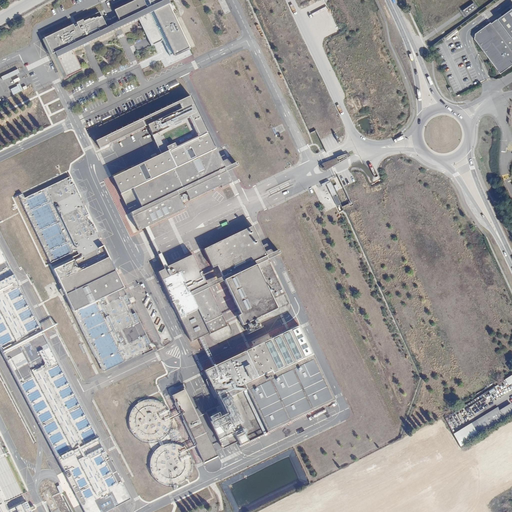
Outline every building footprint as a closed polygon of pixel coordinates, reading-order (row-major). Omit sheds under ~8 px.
[(135,16),(169,1),(168,0),(148,0),(148,1),(147,0),(146,0),(144,1),(144,2),(142,0),(136,0),(121,7),(124,13),(117,17),(120,22),(122,27),(137,20),(135,16)] [(170,4),(169,1),(135,16),(137,20),(139,19),(145,32),(144,33),(149,42),(150,41),(152,45),(151,46),(151,47),(162,41),(162,40),(169,56),(173,54),(174,56),(189,48),(168,5),(170,4)] [(124,13),(121,7),(114,11),(117,17),(124,13)] [(511,7),(474,35),(473,42),(500,76),(511,67),(511,7)] [(114,30),(112,26),(111,24),(106,27),(99,11),(75,23),(76,24),(73,26),(72,24),(44,38),(51,54),(54,52),(56,57),(53,58),(63,79),(78,72),(69,52),(114,30)] [(0,72),(2,79),(20,74),(17,66),(0,71),(0,72)] [(191,94),(95,140),(100,150),(147,127),(152,136),(189,119),(198,137),(113,177),(121,194),(133,189),(179,167),(200,157),(215,150),(217,148),(191,94)] [(213,186),(229,179),(226,174),(225,172),(215,150),(200,157),(213,186)] [(179,167),(194,199),(220,187),(221,188),(231,184),(229,179),(213,186),(200,157),(179,167)] [(337,157),(323,164),(326,171),(340,163),(337,157)] [(188,201),(194,199),(179,167),(133,189),(142,207),(130,213),(138,231),(184,209),(176,192),(183,189),(188,201)] [(329,182),(329,181),(321,184),(322,186),(326,184),(332,196),(335,194),(329,182)] [(284,294),(267,260),(266,256),(252,226),(203,249),(212,268),(217,266),(241,315),(238,316),(242,326),(277,309),(272,300),(284,294)] [(105,459),(102,453),(104,451),(24,294),(23,293),(23,292),(0,248),(0,350),(6,361),(19,354),(25,365),(12,372),(14,378),(57,458),(60,456),(67,470),(64,472),(65,472),(68,478),(71,476),(76,485),(72,487),(84,511),(106,511),(131,499),(109,457),(105,459)] [(266,256),(267,260),(272,258),(276,256),(274,252),(270,254),(266,256)] [(227,326),(192,255),(157,271),(191,342),(208,334),(209,335),(227,326)] [(102,361),(107,370),(149,350),(147,347),(150,345),(136,314),(132,315),(128,306),(131,305),(115,271),(66,295),(98,363),(102,361)] [(237,319),(229,322),(232,331),(240,328),(237,319)] [(300,325),(205,370),(241,445),(336,400),(300,325)] [(19,354),(6,361),(12,372),(25,365),(19,354)] [(103,372),(107,370),(102,361),(98,363),(103,372)] [(506,384),(511,381),(511,373),(503,379),(506,384)] [(498,409),(497,407),(470,422),(476,433),(511,412),(511,407),(509,403),(498,409)] [(470,423),(451,434),(458,444),(476,434),(470,423)] [(31,511),(0,445),(0,511),(31,511)] [(60,456),(57,458),(64,472),(67,470),(60,456)] [(64,472),(72,487),(76,485),(71,476),(68,478),(65,472),(64,472)]
